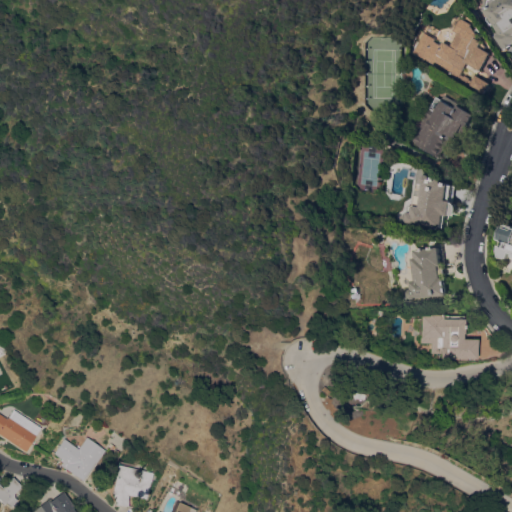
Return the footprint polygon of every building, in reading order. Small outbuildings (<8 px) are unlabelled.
[(511,0),(511,43),(510,45),(511,45),(506,48),(503,49),(494,36),(499,33),(493,23),(490,25),(486,19),(487,15),(481,8),(482,7),(483,0),(511,0)] [(478,36),(477,38),(482,42),(479,46),(490,53),(480,70),(467,63),(460,75),(463,76),(464,75),(469,78),(468,79),(471,81),(475,75),(489,83),(483,94),(466,84),(465,85),(459,82),(460,80),(428,62),(425,61),(422,60),(422,58),(412,52),(424,32),(435,39),(433,41),(440,45),(442,41),(449,45),(457,33),(453,31),(454,30),(450,27),(457,15),(472,24),(471,26),(478,36)] [(411,140),(425,116),(422,115),(427,107),(430,108),(437,97),(442,100),(445,95),(462,105),(461,106),(464,108),(466,106),(472,109),(470,112),(475,114),(468,126),(467,126),(460,137),(457,136),(453,141),(449,139),(438,157),(411,140)] [(449,215),(444,214),(443,227),(441,227),(441,228),(398,223),(399,216),(403,213),(407,214),(408,209),(406,208),(407,205),(410,205),(412,204),(419,165),(422,165),(427,172),(426,174),(429,175),(431,178),(442,179),(442,182),(445,183),(444,185),(447,186),(448,185),(454,186),(451,201),(453,202),(455,204),(456,206),(456,208),(456,210),(455,212),(454,214),(452,215),(451,215),(449,215)] [(499,254),(498,252),(498,249),(499,245),(505,247),(507,242),(498,239),(503,224),(511,227),(511,257),(510,256),(511,253),(510,252),(508,258),(500,258),(499,254)] [(410,299),(406,296),(406,292),(408,289),(410,289),(409,281),(414,280),(414,277),(412,278),(411,269),(413,269),(412,258),(411,258),(410,251),(427,249),(426,246),(441,244),(443,264),(444,264),(446,279),(443,279),(445,295),(410,299)] [(464,315),(464,333),(463,333),(463,338),(477,338),(477,358),(447,358),(440,358),(440,352),(430,352),(431,342),(420,342),(420,335),(413,335),(414,317),(421,317),(421,315),(429,315),(429,314),(464,315)] [(0,434),(0,413),(7,418),(13,409),(41,427),(26,451),(0,434)] [(105,450),(103,452),(106,454),(98,464),(95,462),(83,480),(65,468),(59,465),(63,460),(53,453),(63,438),(78,448),(86,437),(105,450)] [(116,476),(115,476),(118,464),(153,473),(151,482),(150,481),(146,499),(128,494),(128,505),(115,504),(115,497),(113,497),(113,491),(112,491),(116,476)] [(3,503),(0,500),(0,485),(2,487),(11,477),(20,486),(3,503)] [(30,511),(49,498),(50,500),(62,491),(74,507),(73,509),(75,511),(30,511)] [(195,509),(193,511),(148,511),(149,511),(150,511),(173,511),(174,511),(178,501),(195,509)]
